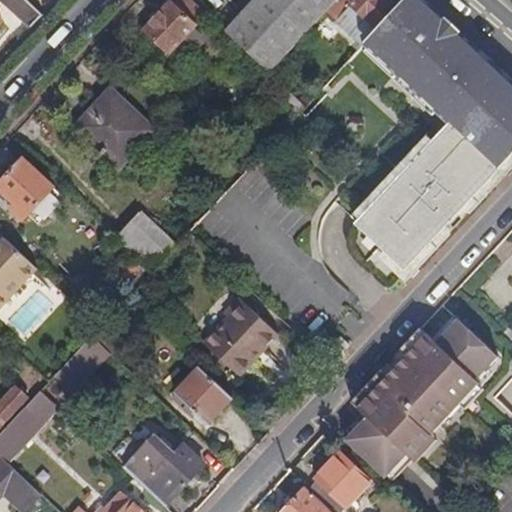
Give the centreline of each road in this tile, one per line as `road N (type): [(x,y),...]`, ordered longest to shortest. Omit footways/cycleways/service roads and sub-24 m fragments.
road 1 (residential): [(511,199),(221,511)]
road 2 (residential): [(0,99),(92,0)]
